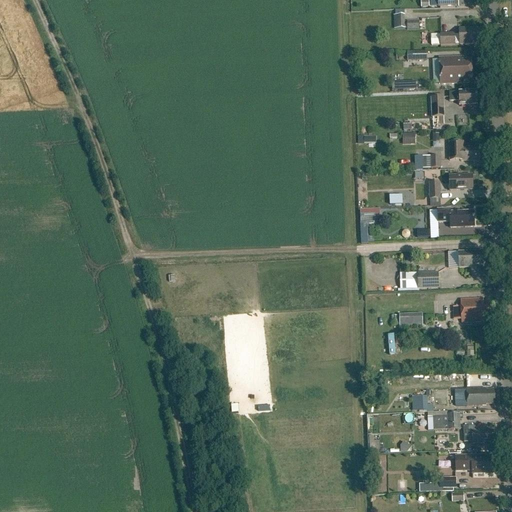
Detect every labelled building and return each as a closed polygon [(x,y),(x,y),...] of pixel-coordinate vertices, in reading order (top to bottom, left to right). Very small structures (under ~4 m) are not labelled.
[(405,29),(405,15),(394,16),(394,29),(405,29)] [(419,31),(419,22),(407,22),(407,31),(419,31)] [(460,45),(479,45),(479,29),(459,30),(459,35),(455,36),(455,35),(431,35),(432,46),(456,45),(460,45)] [(427,52),(412,52),(413,61),(427,61),(427,52)] [(463,59),(440,59),(440,85),(469,85),(469,78),(472,78),(471,61),(463,61),(463,59)] [(477,92),(449,93),(450,102),(459,102),(460,107),(477,106),(477,92)] [(432,99),(433,119),(444,119),(443,99),(432,99)] [(416,147),(416,136),(403,136),(404,147),(416,147)] [(449,144),(449,162),(460,162),(460,163),(479,162),(479,151),(476,151),(476,148),(463,148),(463,144),(449,144)] [(440,157),(414,157),(415,172),(422,172),(422,169),(440,169),(440,157)] [(473,176),(450,177),(450,191),(473,191),(473,176)] [(441,200),(440,183),(429,183),(430,200),(441,200)] [(386,196),(386,205),(400,204),(399,195),(386,196)] [(380,210),(361,211),(361,216),(375,215),(375,218),(381,218),(380,210)] [(451,210),(438,210),(438,223),(451,223),(451,229),(475,228),(474,212),(451,213),(451,210)] [(483,251),(459,251),(460,269),(475,268),(475,266),(483,266),(483,251)] [(418,273),(418,274),(404,274),(404,292),(418,292),(418,289),(439,289),(438,272),(418,273)] [(483,300),(461,301),(462,323),(482,322),(482,320),(490,320),(490,304),(483,304),(483,300)] [(423,315),(399,316),(399,328),(423,327),(423,315)] [(394,355),(393,335),(384,335),(385,355),(394,355)] [(486,389),(455,390),(455,401),(459,400),(459,404),(466,404),(466,406),(486,406),(486,404),(495,404),(494,391),(486,391),(486,389)] [(409,411),(426,410),(426,396),(409,397),(409,411)] [(434,417),(434,431),(461,430),(461,414),(448,415),(448,417),(434,417)] [(482,442),(493,442),(493,431),(475,432),(475,426),(464,427),(464,443),(472,443),(472,444),(482,444),(482,442)] [(472,457),(472,459),(455,459),(456,470),(472,470),(472,474),(489,474),(489,472),(497,472),(496,458),(486,458),(486,457),(472,457)] [(439,489),(456,489),(456,478),(439,478),(439,489)] [(463,493),(451,494),(452,503),(464,502),(463,493)]
